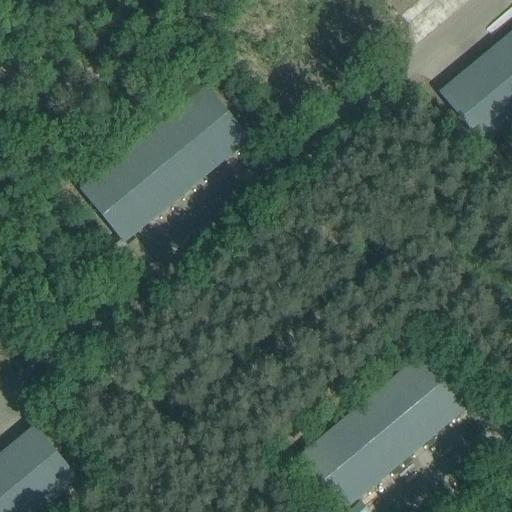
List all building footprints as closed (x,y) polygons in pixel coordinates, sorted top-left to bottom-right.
[(19,0),(18,1),(29,15),(48,0),(19,0)] [(511,33),(438,95),(484,151),(511,127),(511,33)] [(79,192),(124,247),(251,143),(205,88),(79,192)] [(298,458),(343,511),(346,511),(470,408),(423,353),(298,458)] [(0,453),(0,511),(41,511),(79,481),(32,426),(0,453)]
